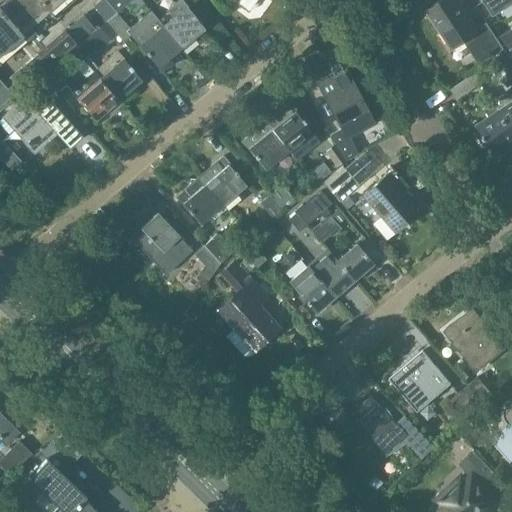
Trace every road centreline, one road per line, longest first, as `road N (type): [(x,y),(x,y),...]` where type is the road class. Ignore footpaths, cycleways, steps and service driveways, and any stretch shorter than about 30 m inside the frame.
road 1 (residential): [(0,276),(334,0)]
road 2 (residential): [(204,480),(354,339),(511,220)]
road 3 (tertiary): [(204,480),(0,293)]
